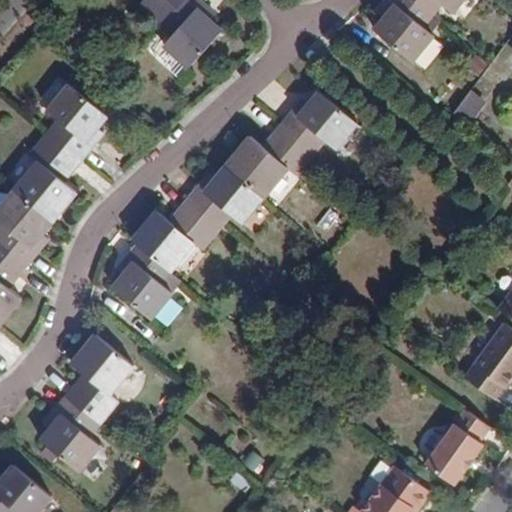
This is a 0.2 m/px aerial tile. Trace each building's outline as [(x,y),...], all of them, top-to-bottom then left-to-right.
[(141,0),(139,3),(162,24),(183,0),(141,0)] [(183,0),(162,24),(173,33),(197,7),(202,1),(200,0),(183,0)] [(390,0),(387,0),(377,13),(383,18),(395,3),(390,0)] [(422,26),(432,15),(413,0),(390,0),(395,3),(422,26)] [(436,0),(413,0),(432,15),(441,4),(436,0)] [(461,0),(436,0),(441,4),(451,12),(461,0)] [(210,19),(216,13),(202,1),(197,7),(210,19)] [(412,61),(432,35),(422,26),(395,3),(383,18),(373,30),(412,61)] [(190,66),(221,29),(210,19),(197,7),(173,33),(164,44),(190,66)] [(68,84),(46,110),(58,120),(86,142),(98,127),(107,115),(68,84)] [(357,123),(318,91),(308,102),(295,116),(323,140),(335,149),(357,123)] [(470,91),(453,113),(466,123),(482,101),(470,91)] [(308,102),(303,97),(290,112),(295,116),(308,102)] [(315,150),(323,140),(295,116),(290,112),(281,122),(315,150)] [(86,142),(58,120),(50,130),(83,157),(91,147),(86,142)] [(286,168),(294,174),(315,150),(281,122),(270,136),(275,140),(266,151),(286,168)] [(104,132),(98,127),(86,142),(91,147),(104,132)] [(50,130),(29,155),(37,161),(38,159),(58,176),(66,166),(71,171),(83,157),(50,130)] [(266,151),(275,140),(270,136),(261,147),(266,151)] [(261,147),(249,137),(225,165),(262,196),(286,168),(266,151),(261,147)] [(38,159),(37,161),(13,189),(52,221),(76,192),(63,181),(58,176),(38,159)] [(230,214),(241,223),(262,196),(225,165),(215,178),(203,192),(230,214)] [(71,171),(66,166),(58,176),(63,181),(71,171)] [(209,173),(197,188),(203,192),(215,178),(209,173)] [(197,188),(189,197),(222,225),(230,214),(203,192),(197,188)] [(13,189),(0,204),(0,222),(4,226),(30,248),(42,233),(52,221),(13,189)] [(194,242),(202,248),(222,225),(189,197),(177,211),(182,216),(174,226),(194,242)] [(155,211),(132,240),(137,244),(170,271),(194,242),(174,226),(168,222),(155,211)] [(174,226),(182,216),(177,211),(168,222),(174,226)] [(30,248),(4,226),(0,230),(0,241),(27,264),(36,253),(30,248)] [(48,239),(42,233),(30,248),(36,253),(48,239)] [(0,241),(0,279),(3,282),(11,272),(16,277),(27,264),(0,241)] [(137,244),(127,256),(133,261),(160,283),(170,271),(137,244)] [(127,256),(116,270),(121,276),(133,261),(127,256)] [(150,319),(172,294),(160,283),(133,261),(121,276),(112,287),(150,319)] [(16,277),(11,272),(3,282),(8,286),(16,277)] [(3,282),(0,279),(0,322),(21,297),(8,286),(3,282)] [(511,279),(496,301),(511,312),(511,279)] [(511,323),(503,316),(463,369),(494,392),(501,381),(504,384),(511,373),(511,323)] [(71,363),(84,374),(89,378),(110,395),(110,394),(134,366),(95,333),(71,363)] [(89,378),(84,374),(75,385),(79,389),(89,378)] [(79,389),(75,385),(65,397),(98,424),(117,400),(110,394),(110,395),(89,378),(79,389)] [(65,397),(56,408),(62,413),(88,435),(98,424),(65,397)] [(475,433),(485,419),(461,401),(421,455),(449,477),(461,462),(464,465),(473,452),(470,450),(480,437),(475,433)] [(56,408),(43,423),(49,428),(62,413),(56,408)] [(79,471),(100,445),(88,435),(62,413),(49,428),(39,439),(79,471)] [(291,467),(280,459),(275,466),(286,473),(291,467)] [(12,464),(3,476),(0,479),(0,498),(16,511),(37,511),(50,496),(12,464)] [(360,508),(365,511),(364,511),(407,511),(413,504),(421,502),(427,490),(395,464),(360,508)] [(0,511),(16,511),(0,498),(0,511)]
